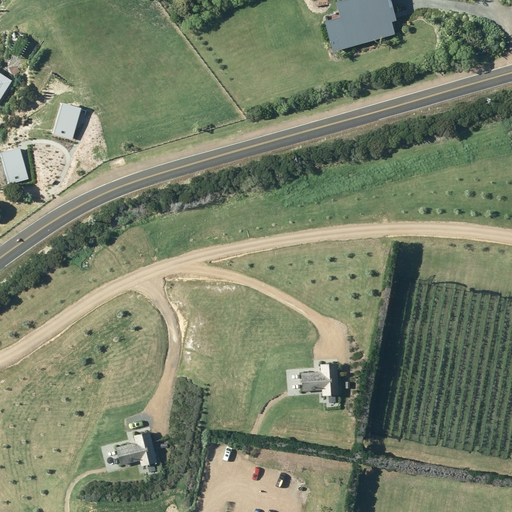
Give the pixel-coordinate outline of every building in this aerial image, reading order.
[(401,40),(388,0),(369,0),(339,10),(343,20),(323,26),(335,61),(401,40)] [(0,74),(0,99),(12,82),(0,74)] [(62,103),(54,134),(73,140),(81,108),(62,103)] [(1,152),(10,184),(28,179),(19,148),(1,152)] [(322,391),(322,396),(338,395),(337,362),(322,363),(322,370),(300,371),(301,384),(301,392),(322,391)] [(140,460),(141,465),(157,461),(149,429),(135,432),(136,440),(115,445),(120,465),(140,460)]
